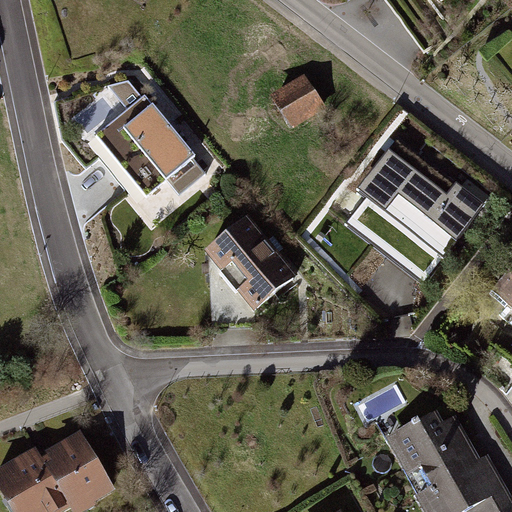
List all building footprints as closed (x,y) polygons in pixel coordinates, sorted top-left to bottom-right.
[(331,116),(307,79),(272,102),(296,137),(331,116)] [(148,102),(100,140),(148,200),(169,183),(181,199),(208,178),(148,102)] [(401,146),(361,197),(367,202),(347,227),(428,291),(488,214),(401,146)] [(250,221),(208,256),(255,310),(297,274),(250,221)] [(511,265),(493,290),(511,305),(511,265)] [(438,409),(387,436),(428,511),(511,511),(511,499),(488,454),(480,458),(457,416),(445,422),(438,409)] [(42,453),(0,477),(0,489),(13,511),(74,511),(77,510),(77,511),(90,511),(117,497),(83,439),(47,460),(42,453)]
